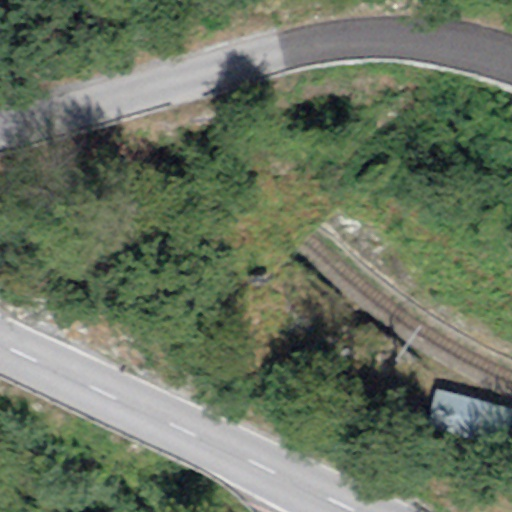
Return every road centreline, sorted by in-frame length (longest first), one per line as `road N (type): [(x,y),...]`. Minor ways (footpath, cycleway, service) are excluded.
road 1 (residential): [(0,126),(324,45),(419,43),(511,66)]
road 2 (secondary): [(352,511),(0,346)]
